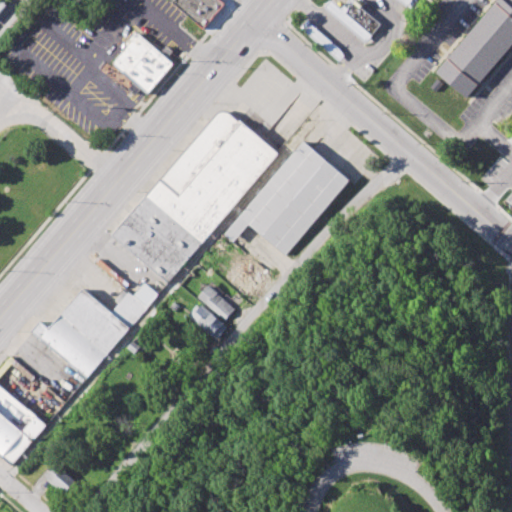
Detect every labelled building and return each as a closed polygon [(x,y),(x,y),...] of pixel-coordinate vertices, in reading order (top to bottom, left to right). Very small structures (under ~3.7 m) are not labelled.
[(174,0),(218,0),(224,5),(204,28),(173,2),(174,0)] [(330,0),(325,7),(365,41),(382,22),(355,0),(347,0),(341,8),(332,0),(330,0)] [(467,98),(511,46),(511,9),(501,0),(496,0),(436,70),(467,98)] [(511,0),(501,0),(511,9),(511,0)] [(305,31),(339,61),(346,54),(311,24),(305,31)] [(115,65),(130,47),(127,45),(137,32),(162,53),(165,50),(168,46),(174,52),(169,58),(169,59),(175,64),(149,95),(148,94),(143,89),(138,95),(130,89),(136,82),(115,65)] [(114,234),(217,113),(226,111),(276,153),(168,280),(114,234)] [(226,229),(306,140),(351,180),(285,254),(250,223),(237,239),(226,229)] [(225,278),(237,264),(258,283),(245,298),(228,283),(230,281),(225,278)] [(133,295),(144,282),(158,294),(147,307),(133,295)] [(198,296),(208,284),(236,309),(226,321),(198,296)] [(29,331),(38,320),(48,329),(83,287),(112,310),(128,291),(133,295),(147,307),(87,379),(29,331)] [(169,306),(174,301),(180,307),(176,312),(169,306)] [(188,314),(196,305),(199,308),(201,306),(225,325),(215,339),(190,319),(192,317),(188,314)] [(126,348),(132,341),(139,347),(133,354),(126,348)] [(0,455),(0,385),(46,426),(12,466),(0,455)] [(45,476),(57,463),(82,485),(74,495),(67,489),(64,493),(45,476)]
